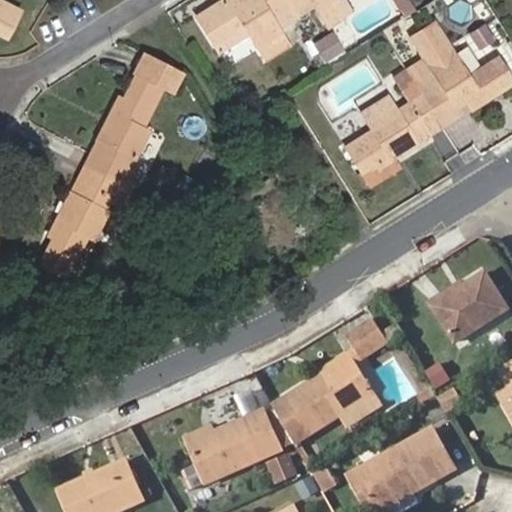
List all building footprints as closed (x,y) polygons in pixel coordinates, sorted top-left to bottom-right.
[(239,0),(229,0),(196,21),(211,45),(240,28),(256,54),(281,39),(270,19),(289,7),(284,0),(254,0),(244,6),(239,0)] [(284,0),(289,7),(296,18),(314,7),(327,28),(351,13),(342,0),(284,0)] [(0,37),(7,41),(20,15),(0,5),(0,37)] [(469,33),(480,51),(498,41),(487,23),(469,33)] [(339,32),(317,38),(322,56),(344,50),(339,32)] [(423,98),(444,130),(462,118),(454,105),(465,99),(472,112),(511,87),(511,80),(499,61),(470,80),(442,37),(418,52),(441,86),(423,98)] [(120,97),(84,168),(117,185),(129,160),(133,161),(147,133),(140,129),(161,88),(136,75),(124,99),(120,97)] [(372,169),(375,174),(444,130),(423,98),(397,115),(394,110),(367,128),(371,136),(345,152),(360,175),(372,169)] [(462,118),(472,112),(465,99),(454,105),(462,118)] [(117,185),(84,168),(47,241),(52,243),(40,268),(64,280),(84,240),(92,243),(106,215),(103,214),(117,185)] [(452,298),(449,295),(435,304),(460,345),(511,313),(511,309),(491,275),(469,288),(452,298)] [(466,284),(449,295),(452,298),(469,288),(466,284)] [(396,346),(404,341),(411,336),(403,323),(388,333),(396,346)] [(383,325),(357,340),(361,347),(355,351),(363,366),(396,346),(388,333),(383,325)] [(320,377),(273,405),(295,444),(345,413),(380,392),(363,366),(355,351),(340,360),(343,364),(320,377)] [(340,360),(317,373),(320,377),(343,364),(340,360)] [(241,393),(248,412),(263,406),(257,388),(241,393)] [(458,389),(442,395),(449,410),(464,403),(458,389)] [(380,392),(345,413),(353,427),(387,406),(380,392)] [(267,410),(246,420),(247,425),(270,415),(267,410)] [(217,433),(191,444),(209,483),(263,460),(261,454),(283,445),(270,415),(247,425),(246,420),(217,433)] [(187,437),(191,444),(217,433),(214,425),(187,437)] [(439,428),(360,472),(380,506),(415,486),(419,492),(462,468),(439,428)] [(261,454),(263,460),(285,450),(283,445),(261,454)] [(281,486),(304,471),(291,451),(268,466),(281,486)] [(96,474),(88,478),(61,490),(70,511),(118,511),(146,500),(128,460),(96,474)] [(380,506),(360,472),(353,475),(374,511),(384,511),(419,492),(415,486),(380,506)]
